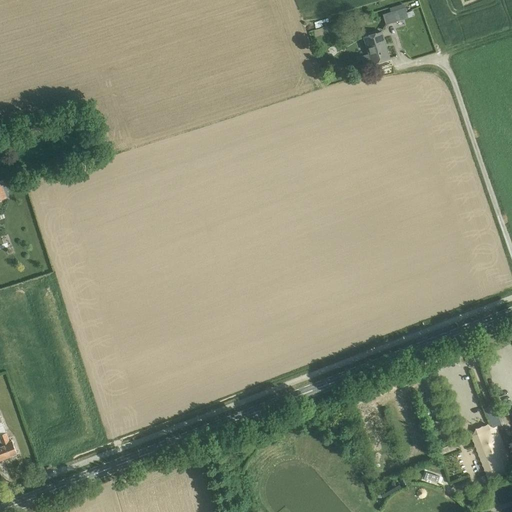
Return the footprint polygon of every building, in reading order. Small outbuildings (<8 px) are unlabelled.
[(412,10),(406,12),(405,7),(383,14),(386,23),(414,15),(412,10)] [(373,63),(390,58),(381,30),(364,36),(373,63)] [(511,422),(507,411),(498,414),(501,423),(502,425),(511,422)] [(0,439),(2,444),(0,445),(0,459),(17,454),(12,440),(9,441),(0,417),(0,439)] [(486,474),(511,464),(496,425),(471,435),(486,474)] [(457,448),(455,442),(440,447),(442,453),(457,448)] [(473,449),(460,455),(468,473),(481,467),(473,449)] [(425,477),(439,482),(440,476),(427,472),(425,477)] [(382,491),(385,496),(402,486),(399,481),(382,491)]
